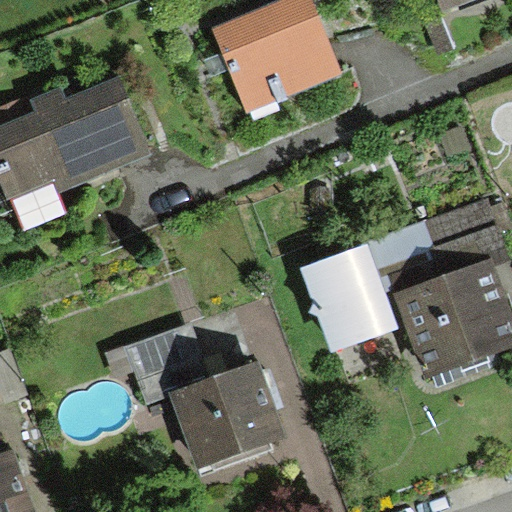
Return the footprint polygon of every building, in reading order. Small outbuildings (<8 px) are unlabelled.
[(310,0),(292,0),(213,32),(226,65),(247,118),(343,81),(310,0)] [(498,0),(434,0),(442,21),(498,0)] [(37,117),(0,132),(0,187),(9,209),(54,190),(59,202),(154,162),(120,82),(67,105),(52,111),(37,117)] [(52,111),(67,105),(61,92),(31,105),(37,117),(52,111)] [(489,202),(426,224),(435,251),(498,229),(489,202)] [(498,229),(435,251),(431,253),(442,284),(494,266),(496,272),(511,266),(498,229)] [(399,336),(367,252),(301,276),(333,360),(399,336)] [(442,284),(395,301),(427,388),(511,357),(511,317),(496,272),(494,266),(442,284)] [(206,363),(190,323),(125,348),(140,389),(206,363)] [(11,351),(0,355),(0,392),(6,408),(31,398),(11,351)] [(260,370),(171,401),(198,478),(287,447),(263,379),(260,370)] [(15,457),(0,462),(0,511),(35,511),(20,472),(15,457)]
